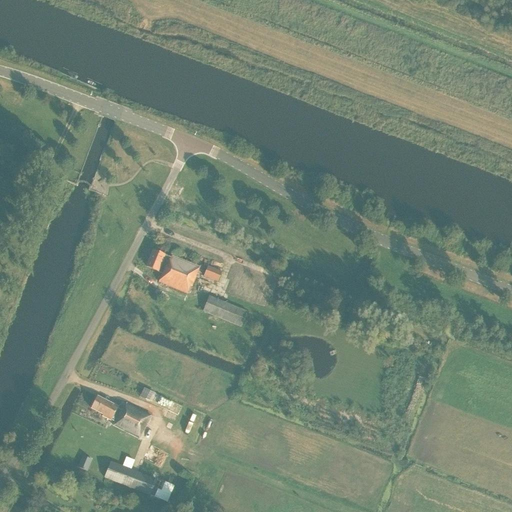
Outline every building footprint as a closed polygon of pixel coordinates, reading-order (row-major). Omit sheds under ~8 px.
[(199,269),(171,256),(170,259),(164,256),(164,255),(153,251),(146,267),(157,272),(157,271),(162,273),(158,283),(187,294),(190,286),(192,287),(198,271),(199,269)] [(200,264),(199,269),(198,271),(205,274),(205,272),(207,267),(200,264)] [(221,273),(207,267),(205,272),(205,274),(204,276),(217,282),(221,273)] [(247,312),(209,296),(202,311),(241,327),(247,312)] [(139,397),(146,400),(167,410),(164,418),(175,423),(183,407),(144,388),(139,397)] [(117,408),(96,397),(91,409),(103,415),(102,417),(111,421),(111,420),(115,422),(113,427),(139,439),(151,416),(125,404),(120,414),(115,411),(117,408)] [(194,434),(202,419),(192,414),(184,429),(194,434)] [(77,468),(88,472),(92,460),(88,459),(92,451),(83,446),(77,456),(81,458),(77,468)] [(104,460),(98,475),(105,478),(111,463),(104,460)] [(174,487),(156,480),(111,462),(111,463),(105,478),(167,503),(174,487)]
